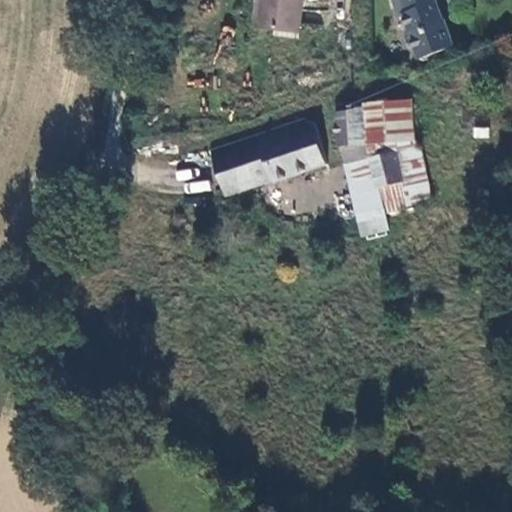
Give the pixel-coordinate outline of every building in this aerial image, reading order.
[(299,36),(303,0),(271,0),(271,5),(255,5),(253,26),(269,27),(268,33),(299,36)] [(401,0),(421,53),(454,41),(444,13),(443,14),(438,0),(401,0)] [(350,165),(347,165),(358,215),(360,215),(367,242),(394,235),(388,208),(389,214),(438,201),(424,150),(413,143),(420,143),(416,102),(408,103),(366,107),(366,111),(340,114),(344,147),(346,147),(350,165)] [(307,119),(214,149),(228,194),(275,179),(276,181),(316,168),(311,152),(324,147),(317,124),(307,119)] [(311,152),(316,168),(330,164),(324,147),(311,152)]
